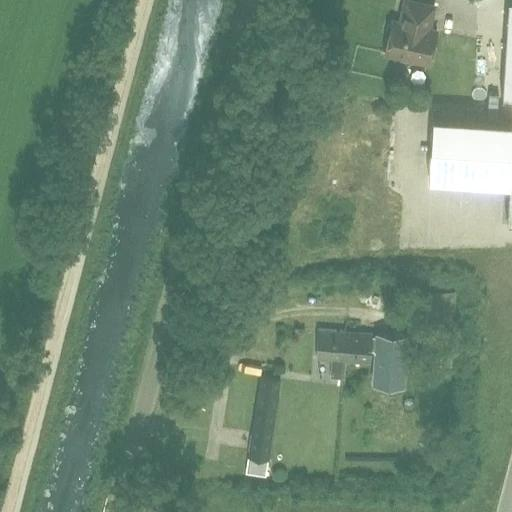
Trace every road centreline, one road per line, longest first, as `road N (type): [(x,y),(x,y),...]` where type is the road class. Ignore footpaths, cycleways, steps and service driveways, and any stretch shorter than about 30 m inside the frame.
road 1 (unclassified): [(121,511),(257,0)]
road 2 (track): [(7,511),(138,0)]
